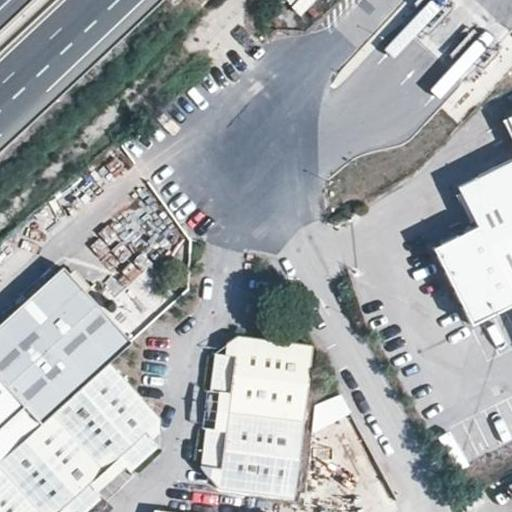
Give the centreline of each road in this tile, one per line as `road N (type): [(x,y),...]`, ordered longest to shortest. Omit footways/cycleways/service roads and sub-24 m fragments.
road 1 (residential): [(372,0),(237,163),(430,511)]
road 2 (motorway): [(0,85),(91,0)]
